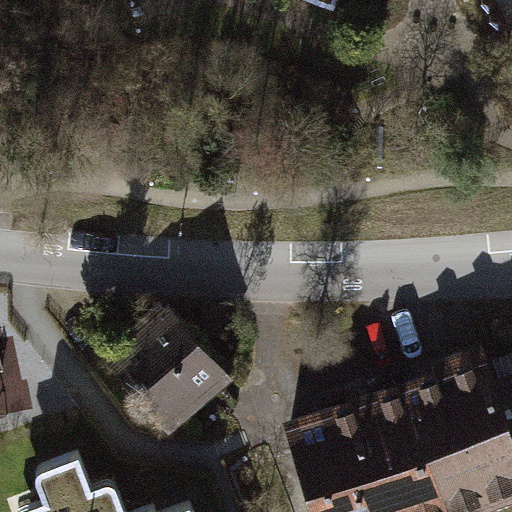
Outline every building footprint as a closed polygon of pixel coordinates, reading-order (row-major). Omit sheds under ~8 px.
[(161,301),(97,358),(168,438),(232,382),(161,301)] [(416,365),(392,373),(440,511),(452,511),(511,491),(511,486),(475,381),(461,341),(413,358),(416,365)] [(511,367),(475,381),(511,486),(511,367)] [(334,393),(375,511),(440,511),(392,373),(334,393)] [(305,511),(375,511),(334,393),(272,415),(305,511)] [(162,511),(160,511),(129,511),(117,482),(97,490),(83,454),(41,471),(53,503),(28,511),(162,511)]
